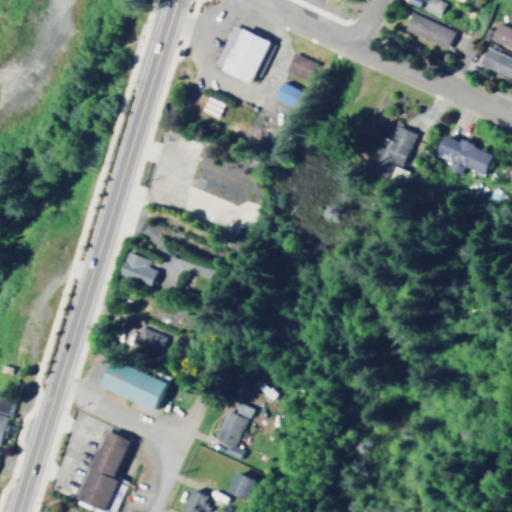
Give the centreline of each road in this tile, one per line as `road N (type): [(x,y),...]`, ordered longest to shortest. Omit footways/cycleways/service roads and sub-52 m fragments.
road 1 (secondary): [(14,511),(178,0)]
road 2 (residential): [(511,119),(256,0)]
road 3 (residential): [(145,511),(171,435),(55,383)]
